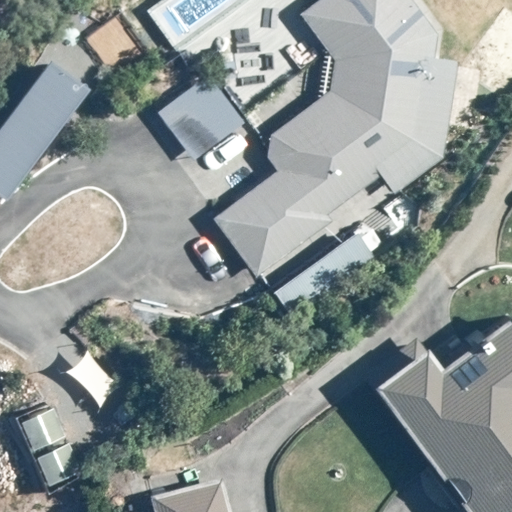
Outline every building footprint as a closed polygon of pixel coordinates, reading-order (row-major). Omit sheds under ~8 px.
[(263,153),(271,165),(208,217),(253,272),(374,172),(393,196),(439,158),(447,84),(434,73),(433,21),(417,0),(305,0),(295,9),(329,54),(326,87),(264,134),(263,153)] [(75,81),(50,64),(0,136),(0,148),(20,162),(75,81)] [(412,331),(359,374),(462,511),(511,511),(511,335),(488,304),(451,332),(464,349),(440,368),(412,331)] [(55,404),(13,412),(26,475),(68,466),(55,404)] [(226,511),(218,471),(147,486),(152,511),(226,511)]
